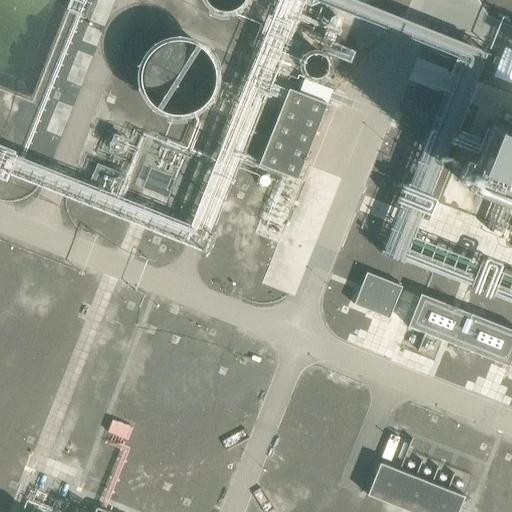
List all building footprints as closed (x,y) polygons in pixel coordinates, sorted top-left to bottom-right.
[(250,0),(203,0),(204,1),(209,8),(216,13),(225,16),(234,15),(242,11),(248,4),(250,0)] [(221,81),(221,78),(220,67),(215,57),(208,49),(198,44),(188,41),(177,42),(167,45),(158,52),(152,61),(148,71),(148,82),(150,92),(156,101),(164,109),(174,113),(185,115),(195,113),(205,108),(213,101),(218,92),(221,81)] [(327,104),(288,89),(255,167),(299,182),(327,104)] [(511,131),(498,128),(489,160),(467,154),(459,183),(511,197),(511,131)] [(392,315),(402,283),(365,272),(355,304),(392,315)] [(511,361),(511,325),(420,295),(409,328),(511,361)] [(109,431),(128,438),(133,427),(113,419),(109,431)] [(379,468),(366,495),(406,511),(459,511),(464,499),(379,468)]
